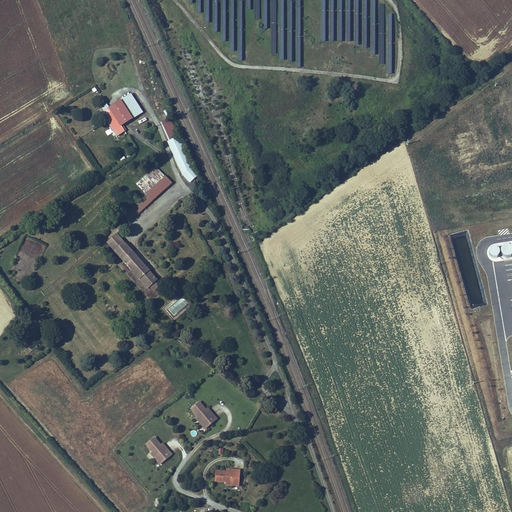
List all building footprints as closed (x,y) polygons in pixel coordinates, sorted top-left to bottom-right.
[(127,95),(106,109),(119,128),(140,115),(127,95)] [(119,128),(106,109),(99,113),(115,138),(122,133),(119,128)] [(191,169),(168,120),(159,124),(167,142),(165,143),(180,172),(188,184),(197,177),(191,169)] [(134,184),(141,191),(151,203),(171,185),(154,166),(134,184)] [(151,203),(141,191),(137,194),(141,199),(148,206),(151,203)] [(130,223),(148,206),(141,199),(130,209),(133,211),(125,218),(130,223)] [(156,287),(159,285),(117,237),(106,247),(138,284),(148,295),(148,294),(156,287)] [(36,262),(44,246),(34,241),(31,247),(30,246),(27,253),(33,256),(31,259),(36,262)] [(156,287),(148,294),(152,299),(160,292),(156,287)] [(182,292),(176,297),(180,303),(185,299),(182,296),(184,294),(182,292)] [(201,400),(190,408),(196,417),(195,418),(204,430),(219,418),(214,412),(212,414),(201,400)] [(160,464),(172,455),(156,435),(144,445),(160,464)] [(246,488),(246,474),(239,474),(239,477),(232,477),(223,477),(223,487),(232,488),(232,491),(240,491),(240,488),(246,488)]
